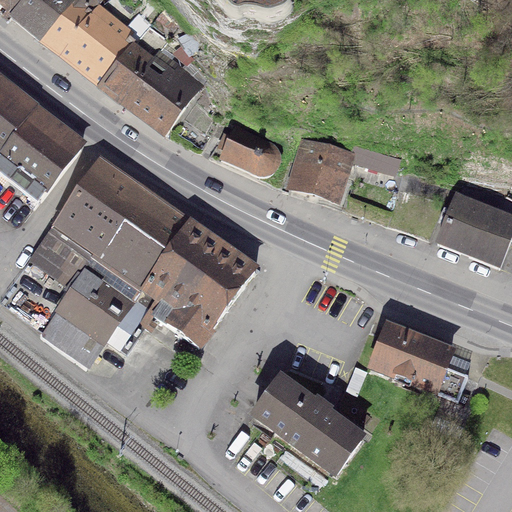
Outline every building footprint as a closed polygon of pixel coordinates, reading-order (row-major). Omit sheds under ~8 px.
[(0,0),(0,12),(9,20),(24,0),(0,0)] [(45,49),(59,59),(95,14),(91,10),(100,0),(24,0),(9,20),(35,41),(45,49)] [(214,0),(216,2),(229,22),(243,19),(256,21),(269,25),(285,17),(291,5),(289,0),(214,0)] [(167,28),(178,27),(163,9),(155,20),(167,28)] [(59,59),(99,91),(135,46),(95,14),(59,59)] [(99,91),(120,107),(150,67),(166,44),(147,31),(135,46),(99,91)] [(156,133),(164,139),(193,97),(179,87),(184,80),(173,72),(168,79),(150,67),(120,107),(141,122),(156,133)] [(0,175),(39,205),(79,152),(57,134),(34,117),(36,114),(7,91),(0,85),(0,175)] [(274,154),(267,147),(233,131),(227,147),(218,164),(253,180),(259,180),(264,180),(272,174),(276,164),(274,154)] [(288,190),(337,204),(348,164),(350,155),(301,141),(288,190)] [(348,164),(392,178),(398,162),(352,148),(350,155),(348,164)] [(197,351),(253,276),(196,236),(126,186),(97,166),(49,232),(57,237),(62,229),(99,255),(145,289),(158,298),(164,302),(152,320),(197,351)] [(493,216),(455,201),(437,247),(497,271),(511,232),(511,209),(498,204),(493,216)] [(84,276),(99,255),(62,229),(57,237),(49,232),(29,264),(69,294),(83,275),(84,276)] [(148,313),(158,298),(145,289),(99,255),(84,276),(83,275),(69,294),(56,313),(57,314),(41,336),(87,369),(104,346),(116,355),(118,354),(124,358),(143,332),(136,327),(147,312),(148,313)] [(372,371),(432,395),(448,356),(387,332),(385,337),(372,371)] [(312,409),(277,384),(252,419),(334,479),(360,443),(325,418),(330,410),(318,401),(312,409)]
